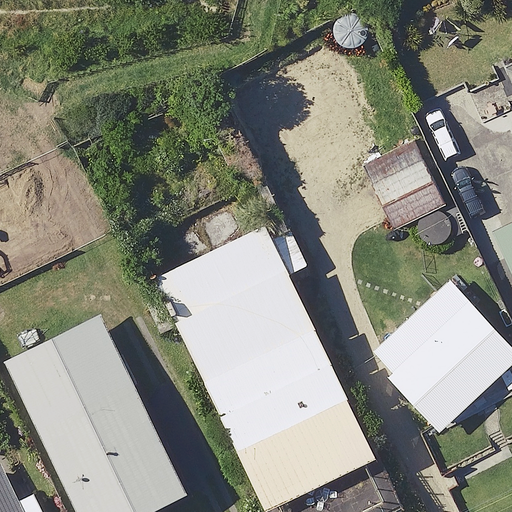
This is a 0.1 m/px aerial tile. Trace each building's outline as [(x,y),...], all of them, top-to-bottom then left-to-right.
[(511,120),(511,78),(470,97),(486,133),(511,120)] [(442,198),(416,160),(360,200),(386,237),(442,198)] [(287,275),(305,266),(282,217),(250,232),(232,193),(136,237),(153,274),(138,280),(161,331),(176,324),(287,275)] [(511,220),(489,232),(511,278),(511,220)] [(287,275),(176,324),(262,511),(373,461),(287,275)] [(511,384),(511,356),(449,279),(367,346),(434,430),(462,408),(470,418),(511,384)] [(153,511),(184,497),(98,317),(3,362),(74,511),(153,511)] [(0,511),(16,511),(0,478),(0,511)]
